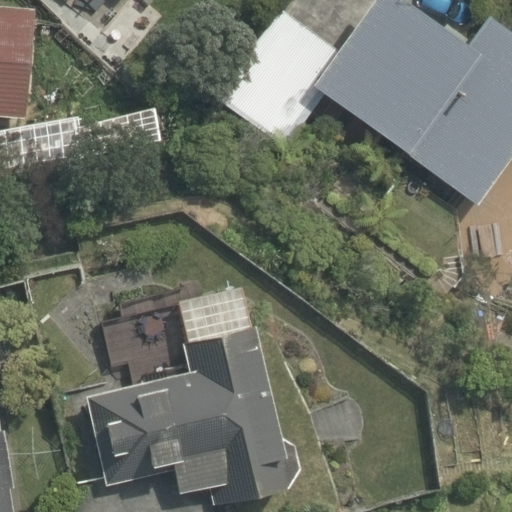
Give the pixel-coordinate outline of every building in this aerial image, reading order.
[(485,61),(404,0),(402,0),(330,95),(480,209),(511,166),(511,40),(505,35),(485,61)] [(0,7),(0,121),(40,123),(44,9),(0,7)] [(348,58),(284,16),(227,102),(290,145),(348,58)] [(228,501),(229,511),(296,511),(313,509),(289,368),(272,371),(268,342),(205,353),(210,381),(86,402),(103,502),(174,490),(177,510),(228,501)] [(0,511),(20,511),(4,403),(0,403),(0,511)]
